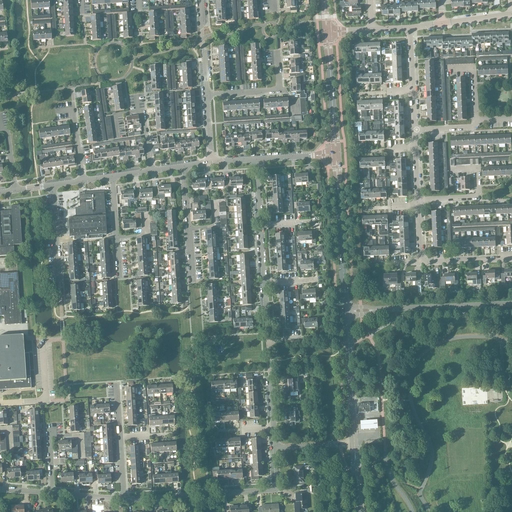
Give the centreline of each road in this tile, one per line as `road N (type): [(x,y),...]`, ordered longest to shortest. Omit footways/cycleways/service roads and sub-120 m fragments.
road 1 (residential): [(123,499),(268,490),(276,483),(274,448)]
road 2 (tertiary): [(345,311),(336,154)]
road 3 (tertiary): [(354,442),(345,311)]
road 4 (unclassified): [(386,309),(511,303)]
road 5 (tertiary): [(336,154),(326,31)]
